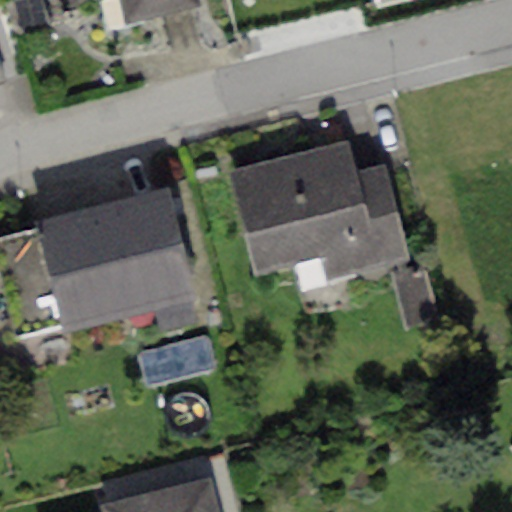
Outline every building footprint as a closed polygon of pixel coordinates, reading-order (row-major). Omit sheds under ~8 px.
[(38,0),(16,0),(13,1),(24,36),(48,29),(38,0)] [(197,0),(69,0),(71,7),(102,0),(120,0),(127,23),(199,6),(197,0)] [(347,142),(231,172),(258,271),(321,254),(328,281),(408,260),(383,165),(355,172),(347,142)] [(169,188),(39,219),(42,228),(66,329),(196,297),(169,188)] [(66,329),(42,228),(0,238),(0,282),(14,341),(66,329)] [(411,267),(392,271),(406,332),(438,324),(427,275),(414,279),(411,267)] [(101,511),(216,511),(209,481),(100,505),(101,511)]
